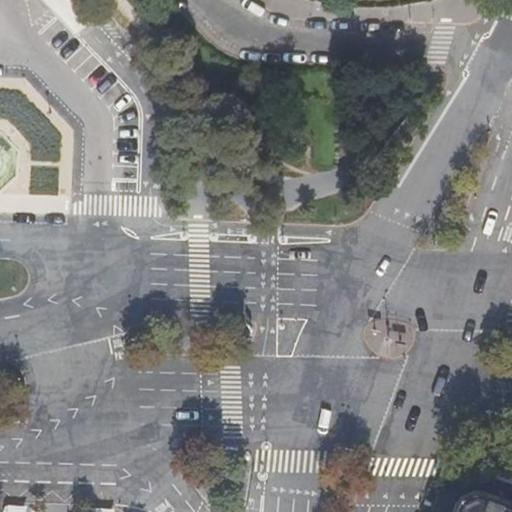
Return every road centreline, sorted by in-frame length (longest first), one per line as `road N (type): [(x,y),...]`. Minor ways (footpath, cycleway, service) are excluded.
road 1 (residential): [(494,48),(274,38),(214,0)]
road 2 (unclassified): [(97,276),(98,119),(34,53),(0,45)]
road 3 (primary): [(494,48),(358,279)]
road 4 (secondary): [(358,279),(97,276)]
road 5 (secondary): [(99,423),(296,399)]
road 6 (primary): [(501,218),(496,152),(510,109),(494,48)]
road 7 (unclassified): [(99,423),(97,276)]
road 8 (primary): [(296,399),(436,398)]
road 9 (primary): [(358,279),(296,399)]
road 10 (primary): [(436,398),(478,281)]
road 11 (secondary): [(99,423),(185,511)]
road 12 (primary): [(390,511),(436,398)]
road 13 (primary): [(478,281),(358,279)]
